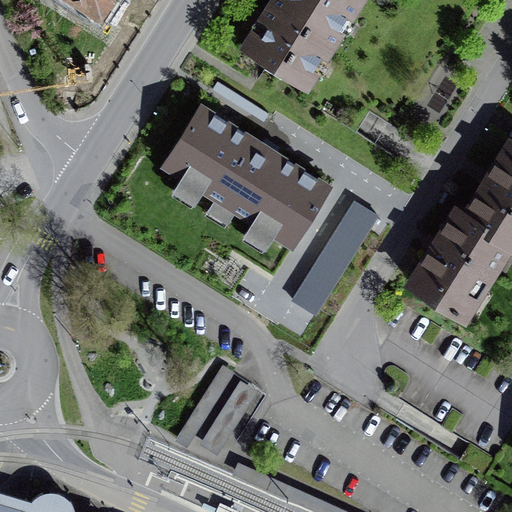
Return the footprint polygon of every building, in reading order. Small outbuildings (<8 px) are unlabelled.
[(59,0),(77,11),(84,2),(100,12),(102,9),(106,12),(113,0),(59,0)] [(273,0),(260,22),(265,25),(259,33),(255,30),(244,47),(268,62),(266,65),(281,75),(283,71),(306,86),(316,71),(311,68),(319,55),(324,58),(341,30),(336,27),(344,14),(349,17),(360,0),(273,0)] [(273,231),(292,243),(328,185),(202,106),(165,163),(184,175),(189,168),(207,179),(202,187),(217,196),(222,189),(240,200),(235,207),(255,220),(260,212),(278,223),(273,231)] [(511,141),(465,213),(465,214),(510,242),(510,243),(511,244),(511,141)] [(378,215),(354,200),(292,299),(316,314),(378,215)] [(510,242),(465,214),(465,213),(457,208),(410,282),(464,316),(469,307),(463,304),(476,284),(482,287),(492,271),(486,267),(499,247),(505,251),(510,243),(510,242)] [(289,266),(304,276),(314,260),(298,250),(289,266)] [(233,374),(221,367),(197,406),(176,440),(187,447),(233,374)] [(345,511),(237,462),(231,474),(313,511),(345,511)] [(74,511),(73,505),(69,498),(63,493),(56,490),(48,490),(37,494),(31,500),(30,505),(29,509),(0,500),(0,511),(74,511)]
